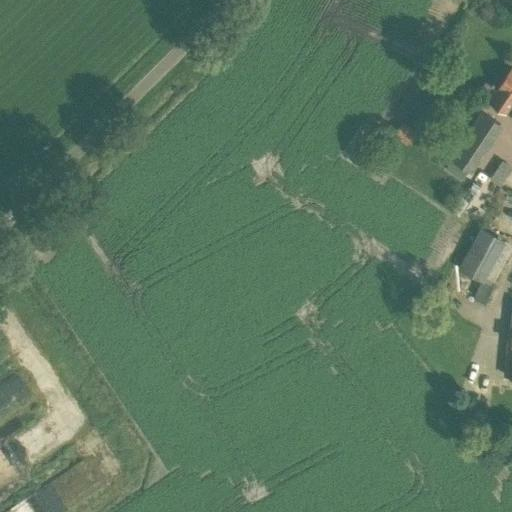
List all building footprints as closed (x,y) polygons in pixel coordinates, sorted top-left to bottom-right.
[(511,66),(497,89),(498,89),(490,103),(507,114),(511,105),(511,66)] [(415,103),(406,116),(421,127),(430,113),(415,103)] [(472,174),(505,125),(483,109),(450,157),(472,174)] [(403,121),(393,134),(408,144),(417,131),(403,121)] [(501,186),(509,174),(511,169),(511,165),(502,160),(489,179),(501,186)] [(486,281),(507,241),(480,227),(459,267),(486,281)] [(482,279),(474,298),(486,303),(493,285),(485,281),(482,279)] [(1,511),(42,511),(100,479),(89,460),(1,511)] [(0,472),(0,478),(4,485),(18,476),(11,465),(0,472)]
